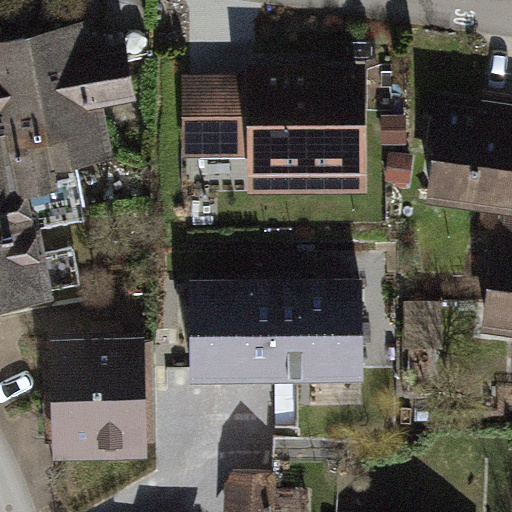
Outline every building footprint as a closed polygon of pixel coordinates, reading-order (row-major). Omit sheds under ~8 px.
[(0,140),(4,159),(106,141),(84,19),(0,34),(0,140)] [(260,76),(195,77),(196,160),(256,159),(257,188),(369,186),(367,65),(260,66),(260,76)] [(434,193),(511,202),(511,106),(445,99),(434,193)] [(0,292),(26,288),(0,144),(0,292)] [(511,204),(509,204),(492,313),(511,316),(511,204)] [(366,272),(197,274),(198,373),(367,371),(366,272)] [(141,337),(57,338),(58,437),(141,436),(141,337)] [(270,511),(272,475),(231,474),(229,511),(270,511)]
